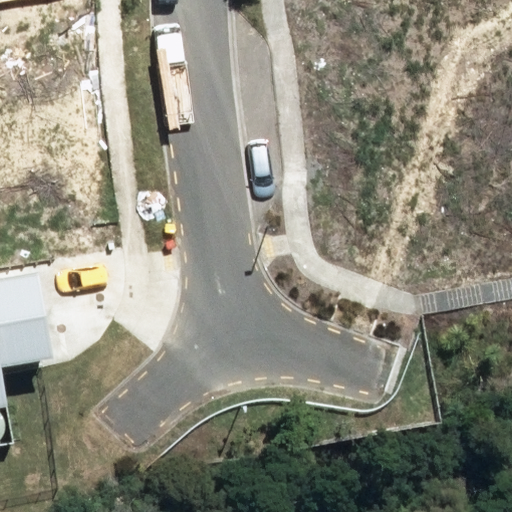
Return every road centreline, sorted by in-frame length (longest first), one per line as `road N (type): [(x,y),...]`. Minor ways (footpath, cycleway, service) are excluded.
road 1 (residential): [(192,0),(201,138),(235,342)]
road 2 (residential): [(235,342),(380,377)]
